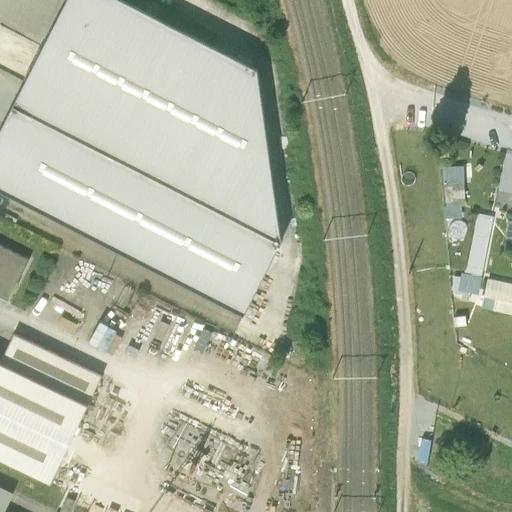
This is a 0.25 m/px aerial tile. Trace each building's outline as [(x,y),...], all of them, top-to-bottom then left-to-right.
[(133,0),(64,0),(0,127),(0,185),(155,265),(245,312),(282,238),(298,208),(274,196),(293,157),(267,144),(283,113),(258,99),(272,71),(133,0)] [(465,177),(444,177),(446,201),(466,201),(465,177)] [(476,207),(461,285),(477,288),(482,269),(493,211),(476,207)] [(0,287),(10,292),(30,251),(0,236),(0,287)] [(511,277),(488,273),(482,303),(511,309),(511,277)] [(1,359),(0,358),(0,451),(54,476),(100,378),(12,337),(1,359)] [(17,511),(7,507),(17,486),(0,477),(0,511),(17,511)]
